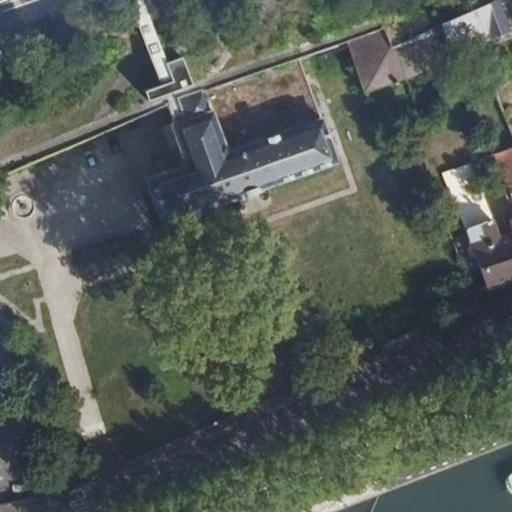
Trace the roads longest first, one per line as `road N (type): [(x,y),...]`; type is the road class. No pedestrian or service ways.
road 1 (secondary): [(511,340),(84,511)]
road 2 (residential): [(511,413),(245,511)]
